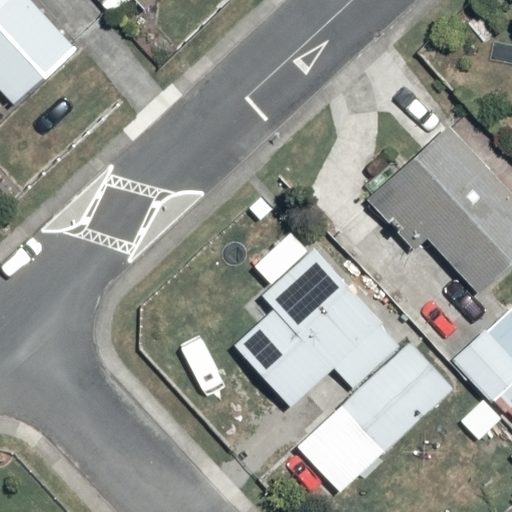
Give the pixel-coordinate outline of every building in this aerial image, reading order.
[(0,0),(0,83),(16,101),(78,45),(36,0),(0,0)] [(106,0),(116,10),(127,0),(139,0),(148,10),(158,0),(106,0)] [(468,304),(482,291),(511,263),(511,184),(454,122),(372,198),(468,304)] [(405,342),(316,243),(264,290),(278,306),(238,341),(294,403),(337,364),(357,386),(359,387),(343,401),(385,448),(454,386),(410,337),(405,342)] [(511,302),(509,299),(453,355),(511,414),(511,302)]
